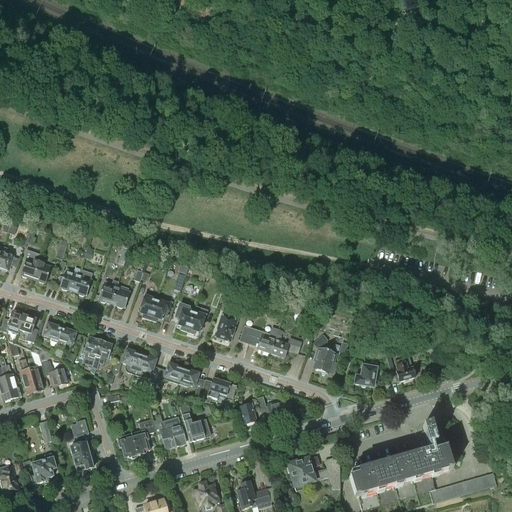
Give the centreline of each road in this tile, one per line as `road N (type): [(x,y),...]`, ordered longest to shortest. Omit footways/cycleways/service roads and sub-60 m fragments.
road 1 (residential): [(0,290),(321,398),(334,424)]
road 2 (track): [(251,0),(511,119)]
road 3 (secondary): [(119,486),(334,424)]
road 4 (secondary): [(334,424),(511,374)]
road 5 (residential): [(0,419),(81,399),(95,412),(119,486)]
